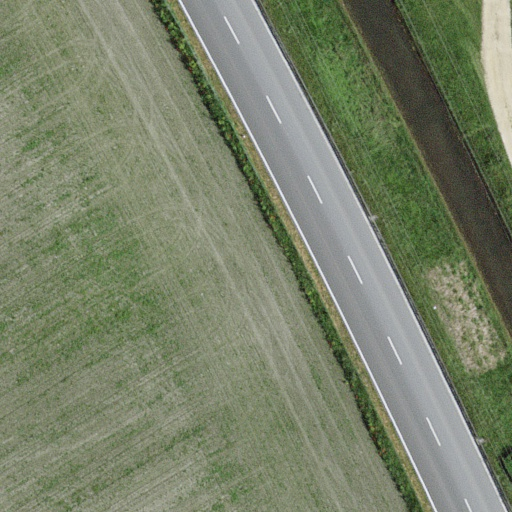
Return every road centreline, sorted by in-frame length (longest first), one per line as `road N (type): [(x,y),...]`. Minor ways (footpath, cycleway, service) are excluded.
road 1 (tertiary): [(207,0),(350,257),(471,511)]
road 2 (track): [(511,160),(495,88),(490,0)]
